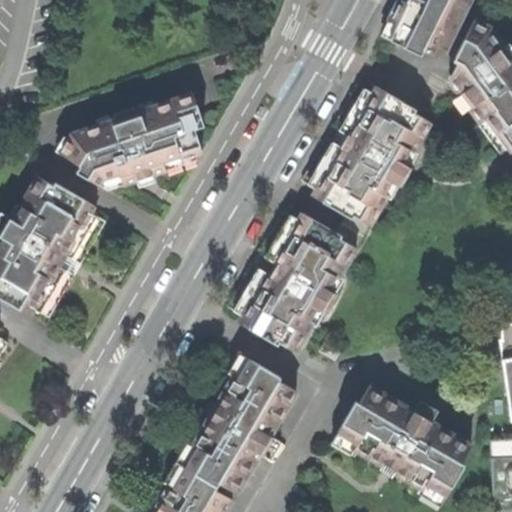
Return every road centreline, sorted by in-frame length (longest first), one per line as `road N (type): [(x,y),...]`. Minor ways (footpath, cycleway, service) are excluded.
road 1 (residential): [(62,511),(355,0)]
road 2 (unknown): [(183,302),(328,389)]
road 3 (unknown): [(328,389),(256,511)]
